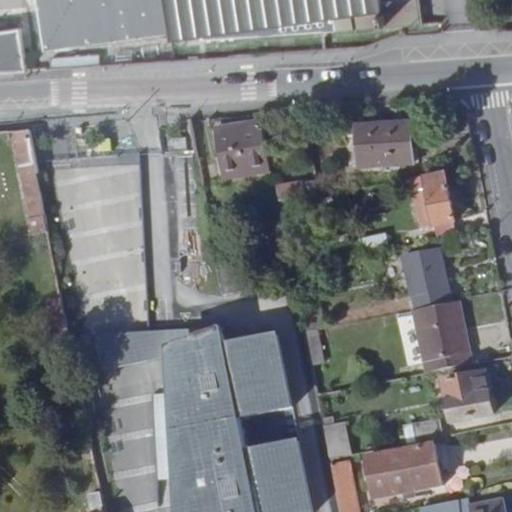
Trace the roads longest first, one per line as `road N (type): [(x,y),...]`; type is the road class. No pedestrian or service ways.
road 1 (residential): [(0,95),(483,70)]
road 2 (residential): [(511,214),(483,70)]
